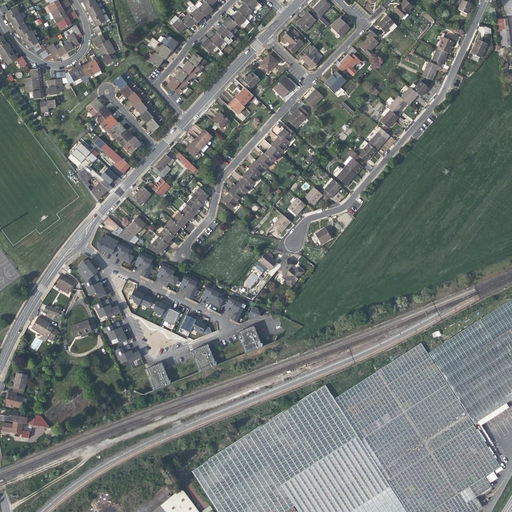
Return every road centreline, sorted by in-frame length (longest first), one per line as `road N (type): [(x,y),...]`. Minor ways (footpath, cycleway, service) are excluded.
road 1 (residential): [(293,241),(305,221),(346,204),(438,100),(484,0)]
road 2 (residential): [(182,255),(211,214),(223,175),(310,80)]
road 3 (residential): [(239,327),(149,361),(102,261)]
road 4 (residential): [(185,120),(156,84),(232,0)]
road 5 (residential): [(0,20),(16,46),(59,65),(84,40),(72,0)]
road 6 (residential): [(239,327),(102,261)]
road 7 (unclassified): [(58,263),(0,368)]
